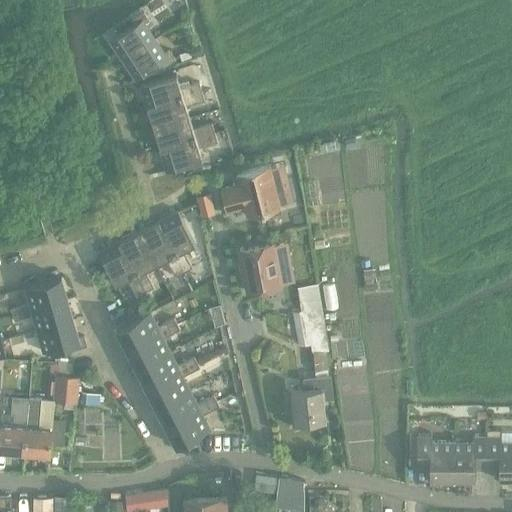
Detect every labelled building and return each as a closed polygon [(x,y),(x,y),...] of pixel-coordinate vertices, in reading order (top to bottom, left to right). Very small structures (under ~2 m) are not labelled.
[(111,41),(124,60),(155,39),(144,24),(150,20),(144,12),(132,20),(135,25),(111,41)] [(155,39),(124,60),(136,79),(160,63),(164,68),(176,60),(170,51),(165,55),(155,39)] [(141,86),(148,108),(202,91),(199,82),(180,88),(177,75),(141,86)] [(202,91),(148,108),(154,128),(190,118),(186,106),(205,100),(202,91)] [(190,118),(154,128),(161,149),(215,132),(212,123),(193,129),(190,118)] [(215,132),(161,149),(167,171),(203,160),(199,148),(218,142),(215,132)] [(354,137),(345,139),(347,147),(356,145),(354,137)] [(334,142),(319,146),(321,154),(336,150),(334,142)] [(271,165),(237,174),(239,183),(222,187),(228,212),(245,207),(248,216),(282,208),(271,165)] [(210,194),(197,197),(202,215),(215,212),(210,194)] [(178,211),(158,222),(184,272),(193,268),(184,250),(195,244),(178,211)] [(158,222),(139,232),(156,265),(166,259),(175,277),(184,272),(158,222)] [(139,232),(120,241),(146,292),(154,287),(145,270),(156,265),(139,232)] [(146,292),(120,241),(100,252),(116,285),(128,279),(137,296),(146,292)] [(274,244),(240,250),(248,292),(282,285),(282,284),(294,282),(287,242),(274,245),(274,244)] [(374,270),(364,270),(366,291),(374,291),(373,279),(374,279),(374,270)] [(30,303),(21,306),(24,318),(34,316),(32,309),(67,299),(61,277),(26,288),(30,303)] [(312,344),(313,352),(326,351),(327,350),(317,284),(298,287),(301,312),(294,313),(300,346),(312,344)] [(32,309),(34,316),(38,330),(73,320),(67,299),(32,309)] [(24,318),(21,306),(11,309),(15,321),(24,318)] [(117,329),(127,349),(160,333),(157,327),(150,313),(117,329)] [(175,318),(166,322),(172,334),(181,329),(175,318)] [(73,320),(38,330),(44,352),(72,344),(73,350),(88,346),(85,336),(78,338),(73,320)] [(160,333),(127,349),(137,369),(170,352),(163,338),(172,334),(166,322),(157,327),(160,333)] [(326,351),(313,352),(315,371),(328,369),(326,351)] [(170,352),(137,369),(147,388),(180,371),(177,365),(170,352)] [(194,356),(186,361),(191,372),(200,368),(194,356)] [(180,371),(147,388),(157,407),(190,390),(183,377),(191,372),(186,361),(177,365),(180,371)] [(55,400),(76,402),(78,378),(57,375),(55,400)] [(291,391),(291,392),(294,424),(326,421),(323,399),(333,398),(331,376),(304,379),(305,390),(291,391)] [(190,390),(157,407),(167,426),(200,409),(197,404),(190,390)] [(82,392),(81,402),(96,404),(97,394),(82,392)] [(214,395),(205,399),(211,411),(220,406),(214,395)] [(14,426),(1,425),(0,431),(0,450),(24,453),(28,403),(29,398),(13,396),(12,414),(15,414),(14,426)] [(29,398),(28,403),(24,453),(50,455),(51,444),(63,445),(65,421),(53,420),(52,429),(39,428),(41,399),(29,398)] [(200,409),(167,426),(177,446),(210,430),(203,415),(211,411),(205,399),(197,404),(200,409)] [(486,411),(478,411),(477,420),(486,420),(486,411)] [(430,480),(453,480),(453,441),(432,441),(432,437),(417,437),(417,468),(430,468),(430,480)] [(453,441),(453,480),(475,480),(475,468),(487,468),(487,437),(473,437),(473,441),(453,441)] [(487,437),(487,468),(499,468),(499,480),(511,479),(511,441),(501,441),(501,437),(487,437)] [(256,475),(254,489),(276,492),(278,478),(256,475)] [(304,481),(280,477),(276,507),(304,511),(304,481)] [(168,505),(168,504),(168,488),(144,492),(146,509),(168,505)] [(0,511),(11,511),(10,496),(0,496),(0,511)] [(56,496),(55,511),(70,511),(70,496),(56,496)] [(34,497),(33,511),(52,511),(52,497),(34,497)] [(184,511),(227,511),(226,498),(184,500),(184,511)] [(125,511),(125,501),(109,502),(109,511),(125,511)]
